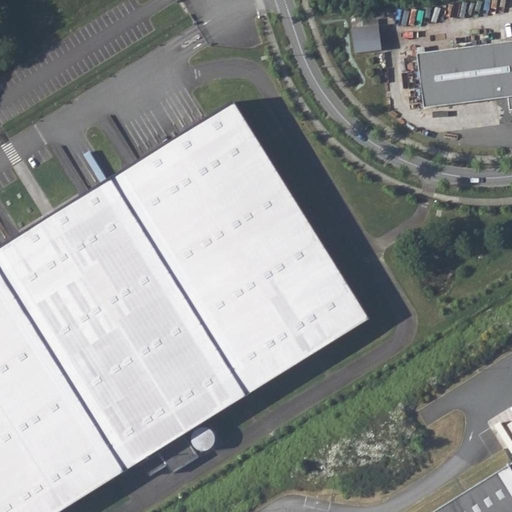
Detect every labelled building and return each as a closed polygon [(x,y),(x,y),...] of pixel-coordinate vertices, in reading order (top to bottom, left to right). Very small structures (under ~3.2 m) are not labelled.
[(356,52),(383,51),(381,26),(354,27),(356,52)] [(511,42),(418,54),(425,109),(508,98),(510,110),(511,110),(511,42)] [(0,248),(0,511),(62,511),(142,462),(150,475),(167,464),(173,473),(199,456),(186,435),(371,320),(235,102),(53,216),(0,248)] [(208,452),(218,435),(202,425),(192,443),(208,452)] [(511,511),(511,462),(433,511),(511,511)]
